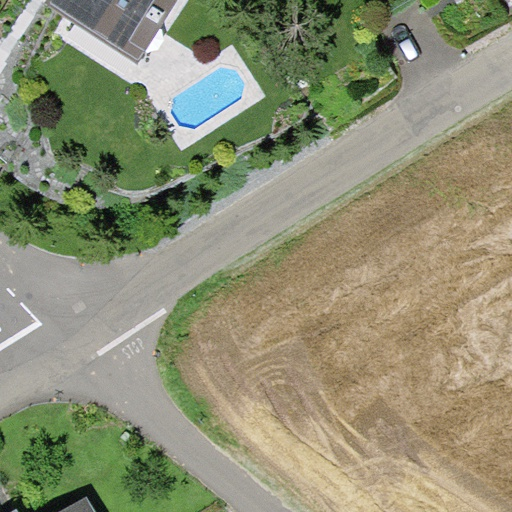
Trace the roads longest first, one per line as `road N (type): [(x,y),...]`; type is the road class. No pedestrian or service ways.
road 1 (tertiary): [(511,56),(55,343)]
road 2 (residential): [(265,511),(55,343)]
